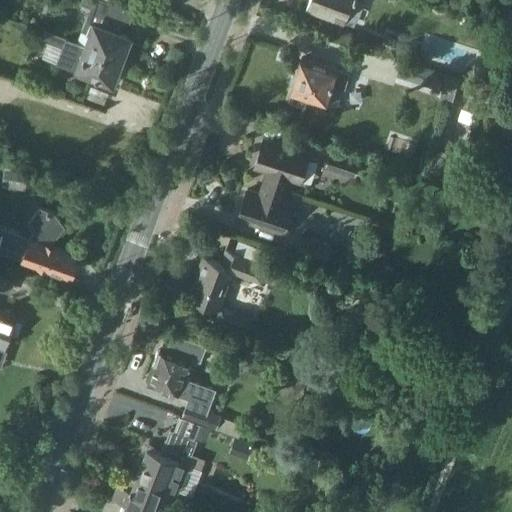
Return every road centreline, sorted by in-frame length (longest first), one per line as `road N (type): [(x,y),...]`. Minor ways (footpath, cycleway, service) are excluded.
road 1 (secondary): [(35,511),(230,0)]
road 2 (track): [(432,511),(511,298)]
